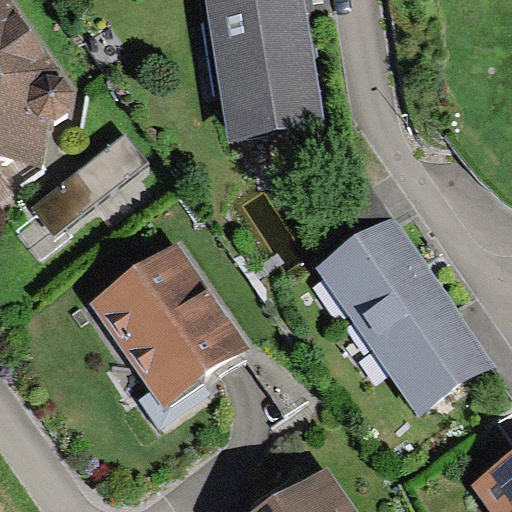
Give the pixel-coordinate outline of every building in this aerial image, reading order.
[(0,0),(0,154),(40,162),(50,119),(62,119),(74,114),(77,101),(76,87),(67,77),(10,0),(0,0)] [(212,0),(233,140),(323,127),(310,38),(307,11),(305,0),(212,0)] [(305,0),(307,11),(315,9),(314,0),(305,0)] [(46,197),(34,206),(55,236),(150,165),(127,137),(46,197)] [(320,266),(423,417),(498,366),(371,180),(325,211),(349,246),(320,266)] [(97,299),(165,402),(245,350),(222,315),(177,247),(97,299)] [(511,511),(511,458),(472,486),(489,511),(511,511)] [(268,511),(365,511),(334,466),(268,511)]
